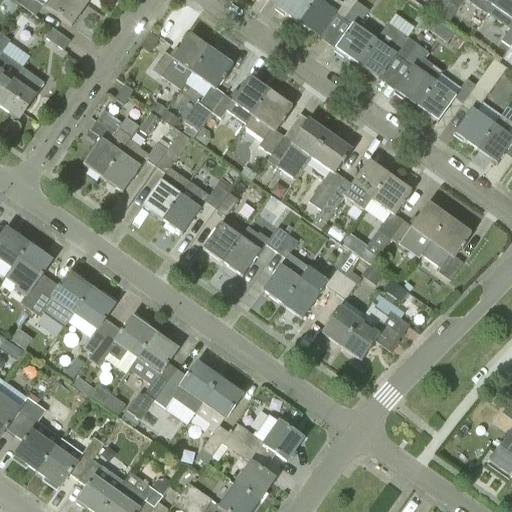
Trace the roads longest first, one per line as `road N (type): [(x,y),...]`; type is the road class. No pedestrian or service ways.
road 1 (residential): [(353,430),(20,189)]
road 2 (residential): [(511,214),(212,0)]
road 3 (residential): [(20,189),(156,0)]
road 4 (residential): [(353,430),(511,265)]
road 5 (residential): [(471,511),(353,430)]
